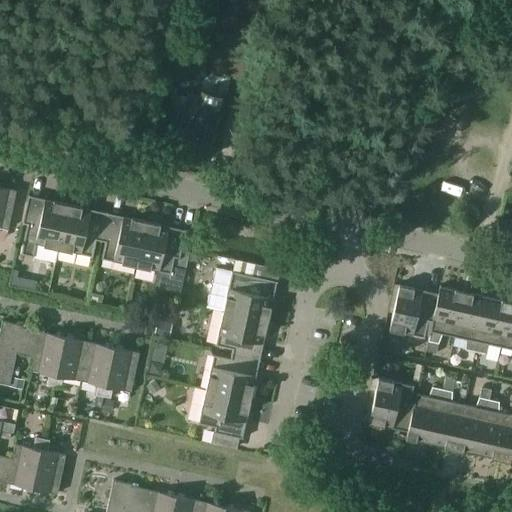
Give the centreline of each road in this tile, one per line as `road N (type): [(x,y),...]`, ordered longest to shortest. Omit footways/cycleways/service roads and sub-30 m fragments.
road 1 (unclassified): [(357,228),(0,148)]
road 2 (unclassified): [(511,262),(357,228)]
